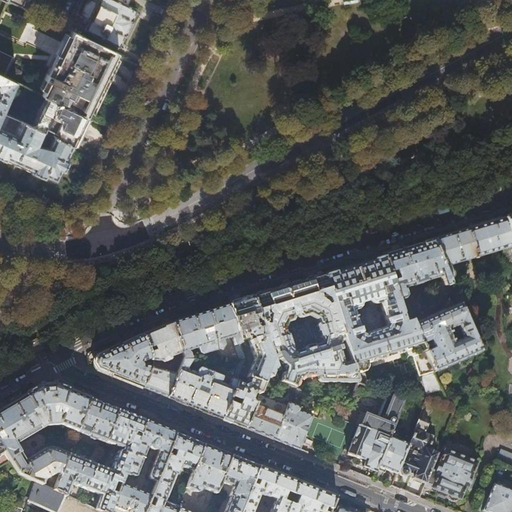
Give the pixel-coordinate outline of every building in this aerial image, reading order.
[(124,5),(126,0),(97,0),(84,29),(96,35),(95,37),(95,39),(96,41),(94,42),(113,51),(113,50),(116,49),(117,47),(118,45),(118,44),(120,39),(132,15),(135,9),(124,5)] [(114,52),(113,51),(94,42),(71,31),(50,74),(46,72),(43,79),(47,81),(41,94),(46,96),(84,115),(99,84),(114,52)] [(50,50),(49,37),(40,38),(40,51),(50,50)] [(0,74),(4,76),(13,58),(0,51),(0,74)] [(0,114),(1,112),(15,81),(4,76),(0,74),(0,114)] [(85,115),(84,115),(46,96),(31,126),(41,131),(53,137),(71,145),(78,130),(85,115)] [(36,144),(41,131),(31,126),(21,121),(14,135),(3,130),(9,115),(1,112),(0,114),(0,156),(28,169),(52,179),(54,179),(55,178),(59,169),(71,145),(53,137),(49,147),(36,144)] [(430,239),(431,241),(447,279),(450,278),(452,276),(452,274),(448,266),(502,249),(508,268),(511,266),(511,248),(511,247),(504,218),(463,230),(430,239)] [(398,252),(383,256),(401,313),(406,311),(402,299),(403,299),(405,294),(403,288),(439,276),(442,284),(444,286),(449,284),(448,283),(447,279),(431,241),(398,252)] [(401,313),(383,256),(373,259),(363,263),(323,275),(344,340),(347,350),(350,361),(354,372),(356,372),(358,373),(363,371),(366,366),(365,363),(407,350),(408,354),(411,356),(412,356),(418,376),(433,371),(412,324),(406,311),(401,313)] [(344,340),(323,275),(306,280),(286,287),(252,298),(270,355),(275,354),(277,360),(285,366),(287,372),(283,373),(280,382),(295,387),(295,388),(298,381),(305,379),(306,380),(313,378),(313,377),(318,376),(318,380),(320,382),(357,382),(354,372),(350,361),(341,364),(337,350),(336,350),(335,348),(337,347),(339,341),(344,340)] [(456,290),(454,284),(450,285),(455,298),(459,297),(456,290)] [(240,301),(228,305),(245,360),(239,375),(262,384),(265,376),(278,381),(275,372),(273,366),(270,355),(252,298),(240,301)] [(412,324),(433,371),(478,351),(458,304),(412,324)] [(199,315),(173,323),(182,353),(184,357),(182,361),(191,361),(189,353),(187,351),(198,347),(199,353),(204,356),(209,354),(209,353),(222,348),(223,345),(222,343),(224,343),(224,339),(232,337),(232,339),(238,360),(240,360),(245,360),(228,305),(199,315)] [(159,329),(141,336),(151,359),(152,361),(163,361),(164,363),(169,361),(170,359),(170,358),(182,353),(173,323),(159,329)] [(139,364),(151,359),(141,336),(119,345),(99,354),(99,355),(98,356),(96,358),(95,360),(94,362),(95,366),(97,369),(142,388),(151,369),(140,367),(139,364)] [(40,344),(37,338),(27,343),(25,346),(28,350),(40,344)] [(239,375),(245,360),(240,360),(236,370),(234,376),(232,375),(228,385),(228,388),(219,384),(222,377),(207,371),(208,369),(202,367),(196,371),(195,375),(187,372),(186,369),(191,361),(182,361),(177,374),(167,397),(193,408),(221,419),(239,375)] [(177,374),(151,369),(142,388),(150,391),(167,397),(177,374)] [(258,394),(262,384),(239,375),(221,419),(232,423),(244,428),(254,404),(251,402),(250,400),(253,394),(254,394),(255,393),(258,394)] [(438,384),(445,400),(450,397),(443,382),(438,384)] [(28,412),(39,430),(46,426),(59,425),(59,424),(76,431),(89,398),(71,391),(53,384),(40,385),(29,391),(24,394),(32,409),(28,412)] [(295,387),(287,406),(273,439),(299,450),(301,442),(312,417),(299,411),(307,392),(295,388),(295,387)] [(28,412),(32,409),(24,394),(2,407),(0,408),(0,446),(8,460),(17,473),(21,471),(22,473),(26,471),(30,478),(30,479),(32,481),(41,485),(43,481),(54,474),(59,476),(67,455),(50,448),(42,450),(24,461),(14,445),(39,430),(28,412)] [(258,394),(254,404),(244,428),(264,436),(273,439),(287,406),(269,398),(269,399),(258,394)] [(375,471),(376,469),(393,428),(403,400),(393,396),(383,421),(365,414),(360,427),(358,426),(346,454),(352,457),(359,460),(360,458),(365,460),(363,466),(375,471)] [(100,403),(89,398),(76,431),(104,442),(117,410),(100,403)] [(128,414),(117,410),(104,442),(111,445),(113,444),(122,447),(120,450),(119,450),(117,451),(110,470),(95,464),(89,479),(85,478),(81,487),(82,487),(82,488),(100,495),(94,509),(100,511),(108,511),(111,507),(115,494),(110,492),(114,482),(116,483),(115,487),(118,488),(119,485),(123,475),(145,421),(128,414)] [(426,450),(431,436),(423,433),(427,424),(417,420),(408,444),(397,470),(399,471),(399,473),(400,475),(403,476),(406,475),(406,474),(408,475),(412,476),(411,478),(424,483),(433,462),(436,454),(426,450)] [(159,426),(145,421),(123,475),(127,476),(129,475),(132,477),(134,476),(145,449),(147,447),(149,449),(151,450),(152,451),(155,451),(156,453),(147,476),(149,480),(155,482),(175,433),(159,426)] [(396,474),(397,470),(408,444),(397,440),(401,431),(393,428),(376,469),(383,472),(384,473),(386,469),(396,474)] [(188,438),(175,433),(155,482),(150,497),(143,511),(175,511),(177,507),(164,502),(175,475),(176,475),(180,467),(192,472),(203,444),(188,438)] [(217,449),(203,444),(192,472),(185,488),(195,492),(196,492),(198,491),(199,490),(200,489),(200,488),(215,493),(220,483),(230,455),(217,449)] [(0,465),(8,460),(0,446),(0,465)] [(433,462),(424,483),(423,487),(430,490),(431,488),(443,493),(447,494),(447,497),(448,500),(454,502),(458,500),(458,499),(460,499),(465,487),(467,488),(471,477),(471,476),(476,463),(470,460),(471,457),(452,449),(450,452),(444,450),(437,464),(433,462)] [(67,454),(67,455),(59,476),(53,490),(64,495),(69,483),(82,488),(82,487),(81,487),(85,478),(89,479),(95,464),(67,454)] [(243,460),(230,455),(220,483),(232,488),(228,496),(230,497),(223,511),(239,511),(258,466),(243,460)] [(496,461),(511,467),(511,460),(510,460),(511,458),(505,455),(504,458),(498,455),(496,461)] [(299,511),(300,510),(304,511),(328,511),(335,496),(318,489),(276,473),(258,466),(239,511),(299,511)] [(53,490),(41,485),(32,481),(26,500),(51,511),(100,511),(94,509),(64,495),(53,490)] [(485,511),(510,511),(511,509),(511,507),(511,491),(493,484),(490,492),(489,491),(486,500),(482,511),(485,511)] [(143,511),(150,497),(119,485),(118,488),(115,494),(111,507),(122,511),(125,506),(125,508),(126,509),(128,510),(129,510),(128,511),(143,511)] [(0,511),(19,511),(21,509),(3,502),(0,510),(0,511)]
